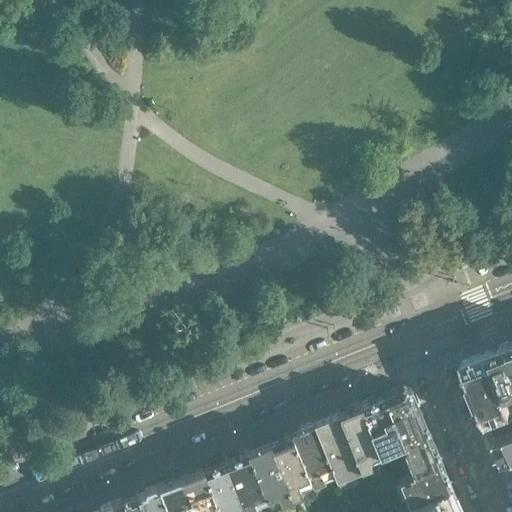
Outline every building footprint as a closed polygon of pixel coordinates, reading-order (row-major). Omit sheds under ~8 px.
[(511,352),(507,341),(494,346),(494,345),(492,346),(493,346),(486,349),(511,414),(511,352)] [(511,428),(511,414),(486,349),(478,352),(469,356),(461,359),(469,379),(477,399),(478,398),(489,425),(494,436),(511,428)] [(429,433),(418,409),(419,409),(409,387),(401,383),(400,383),(382,391),(400,436),(399,437),(402,445),(429,433)] [(400,436),(382,391),(358,401),(376,446),(399,437),(400,436)] [(376,446),(358,401),(337,410),(358,462),(365,459),(367,465),(381,459),(376,446)] [(358,462),(337,410),(337,409),(312,420),(332,470),(333,472),(358,462)] [(332,470),(312,420),(297,426),(289,429),(290,429),(305,469),(311,481),(321,477),(320,474),(332,470)] [(511,428),(494,436),(504,458),(505,458),(511,454),(511,428)] [(305,469),(290,429),(267,438),(288,490),(299,486),(294,473),(305,469)] [(439,457),(429,433),(402,445),(400,445),(410,469),(439,457)] [(288,490),(267,438),(245,447),(261,486),(272,482),(277,494),(288,490)] [(261,486),(245,447),(223,456),(244,508),(254,504),(248,492),(261,486)] [(244,508),(223,456),(201,465),(217,504),(229,499),(234,511),(244,508)] [(410,469),(403,473),(396,475),(406,499),(449,481),(439,457),(410,469)] [(403,473),(398,461),(385,466),(390,478),(396,475),(403,473)] [(217,504),(201,465),(201,464),(179,473),(179,474),(194,511),(206,511),(205,509),(217,504)] [(194,511),(179,474),(157,482),(168,511),(194,511)] [(462,511),(460,506),(449,481),(406,499),(405,500),(410,511),(462,511)] [(168,511),(157,482),(135,491),(143,511),(168,511)] [(143,511),(135,491),(113,499),(118,511),(143,511)] [(118,511),(113,499),(100,505),(99,505),(99,504),(91,508),(92,511),(118,511)]
